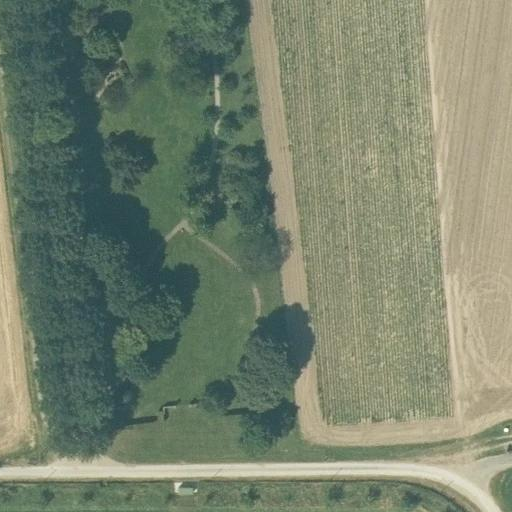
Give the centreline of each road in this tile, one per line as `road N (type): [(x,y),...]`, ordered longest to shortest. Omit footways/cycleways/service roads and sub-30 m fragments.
road 1 (track): [(56,472),(6,0)]
road 2 (unclassified): [(461,485),(414,471),(0,472)]
